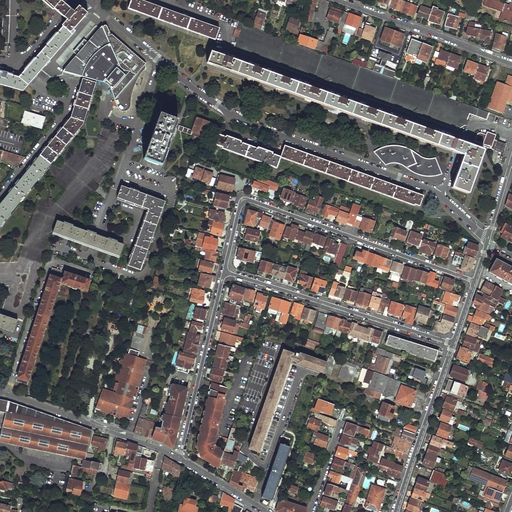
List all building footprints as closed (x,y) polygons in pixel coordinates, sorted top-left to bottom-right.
[(0,84),(1,83),(22,89),(31,80),(33,77),(34,78),(44,66),(43,65),(55,52),(56,53),(67,41),(65,40),(69,36),(71,33),(70,33),(84,18),(83,17),(87,13),(78,5),(76,9),(77,10),(75,12),(64,3),(60,0),(44,0),(58,11),(69,21),(66,25),(64,24),(63,26),(64,27),(61,30),(58,33),(57,33),(52,38),(46,45),(47,45),(35,59),(34,58),(29,64),(24,70),(25,71),(23,73),(19,77),(13,75),(13,74),(0,70),(0,84)] [(3,22),(2,42),(8,43),(9,22),(10,13),(10,3),(9,0),(2,0),(3,9),(3,17),(3,20),(3,22)] [(138,0),(130,0),(128,9),(132,10),(132,9),(216,40),(219,29),(138,0)] [(310,0),(304,19),(310,21),(316,0),(310,0)] [(389,0),(388,5),(390,6),(390,7),(400,11),(404,2),(399,0),(389,0)] [(511,3),(503,0),(486,0),(485,4),(490,6),(490,4),(504,10),(501,19),(509,22),(511,15),(511,3)] [(405,2),(401,12),(412,16),(416,6),(405,2)] [(420,6),(417,15),(428,19),(431,10),(420,7),(420,6)] [(428,19),(427,20),(439,24),(443,12),(436,10),(431,8),(431,10),(428,19)] [(329,10),(326,20),(339,24),(343,12),(338,10),(337,13),(329,10)] [(466,11),(464,18),(471,20),(473,14),(466,11)] [(253,26),(258,28),(259,26),(261,27),(262,26),(265,15),(257,12),(257,15),(253,26)] [(344,12),(338,28),(342,30),(344,24),(357,28),(360,18),(344,12)] [(447,13),(444,26),(456,29),(460,17),(447,13)] [(290,17),(286,30),(296,33),(300,21),(290,17)] [(240,31),(233,50),(456,130),(465,124),(469,113),(486,119),(489,112),(456,100),(450,98),(425,89),(422,88),(393,78),(365,68),(352,63),(345,61),(328,55),(283,39),(280,38),(264,32),(258,29),(252,27),(250,26),(240,21),(239,21),(236,30),(240,31)] [(361,37),(359,41),(361,42),(362,38),(371,41),(376,27),(370,25),(370,24),(365,22),(363,29),(361,37)] [(468,24),(466,34),(472,35),(471,36),(478,38),(480,29),(481,26),(481,25),(470,23),(468,24)] [(114,53),(107,36),(102,26),(87,44),(83,48),(79,53),(63,71),(64,72),(104,83),(106,84),(108,85),(110,86),(110,88),(114,97),(135,73),(114,53)] [(481,30),(479,40),(483,41),(482,43),(488,44),(491,32),(488,31),(488,29),(486,29),(485,30),(483,30),(483,26),(481,26),(480,29),(481,30)] [(297,43),(315,50),(318,41),(320,34),(318,33),(317,36),(317,38),(317,41),(301,35),(302,33),(304,32),(305,28),(302,27),(297,43)] [(379,40),(377,47),(398,54),(400,47),(399,46),(403,34),(385,28),(381,40),(379,40)] [(328,32),(324,43),(331,45),(335,34),(328,32)] [(135,73),(114,97),(118,108),(119,109),(120,110),(121,111),(123,111),(125,111),(127,111),(129,110),(130,109),(130,108),(130,107),(131,105),(131,102),(131,98),(132,95),(132,91),(135,84),(138,78),(140,76),(144,70),(144,69),(145,68),(144,67),(144,66),(145,64),(127,48),(111,34),(107,36),(114,53),(135,73)] [(496,34),(493,47),(503,50),(506,37),(502,36),(496,34)] [(411,39),(406,53),(416,57),(422,43),(411,39)] [(318,41),(315,50),(321,52),(323,47),(324,43),(318,41)] [(416,57),(416,59),(426,63),(432,46),(422,43),(416,57)] [(449,53),(440,50),(437,58),(436,58),(434,62),(438,64),(440,60),(446,62),(449,53)] [(348,52),(345,61),(352,63),(353,59),(355,55),(355,54),(348,52)] [(211,53),(208,63),(223,68),(252,78),(282,89),(313,100),(344,111),(375,123),(407,134),(436,144),(451,150),(464,154),(463,157),(457,174),(456,173),(451,186),(468,192),(470,186),(471,183),(470,183),(476,164),(477,162),(481,150),(480,149),(472,146),(211,53)] [(446,62),(445,64),(456,68),(460,57),(449,53),(446,62)] [(353,59),(352,63),(365,68),(368,61),(366,60),(365,63),(355,59),(353,59)] [(368,61),(365,68),(393,78),(396,70),(368,60),(368,61)] [(467,60),(463,71),(474,75),(478,64),(467,60)] [(474,75),(473,77),(476,78),(483,81),(488,68),(478,64),(474,75)] [(497,81),(487,107),(501,112),(506,100),(511,102),(511,99),(511,76),(508,75),(505,84),(497,81)] [(426,76),(422,88),(425,89),(430,77),(426,76)] [(0,327),(14,332),(18,320),(0,313),(0,227),(4,221),(8,216),(83,124),(95,82),(83,78),(77,97),(71,117),(68,121),(51,142),(31,166),(12,189),(1,203),(0,203),(0,327)] [(24,111),(21,123),(32,126),(35,114),(24,111)] [(35,114),(32,126),(42,129),(46,117),(35,114)] [(150,136),(142,159),(160,165),(173,129),(175,123),(176,121),(158,114),(150,136)] [(205,131),(215,134),(220,135),(222,131),(207,125),(203,124),(204,121),(196,118),(192,129),(191,132),(203,136),(205,131)] [(2,119),(0,126),(7,127),(9,121),(2,119)] [(191,132),(192,129),(175,123),(173,129),(190,135),(191,132)] [(476,135),(474,141),(482,144),(494,148),(497,140),(494,140),(495,135),(487,132),(486,135),(481,133),(479,133),(477,134),(476,135)] [(221,147),(220,149),(276,168),(280,156),(271,153),(272,152),(257,146),(256,148),(239,142),(240,141),(225,135),(224,137),(215,134),(211,143),(221,147)] [(480,149),(481,150),(483,150),(484,146),(503,153),(506,144),(497,140),(494,148),(482,144),(480,149)] [(284,145),(280,156),(413,205),(414,204),(415,204),(419,206),(423,195),(410,191),(381,180),(355,170),(333,163),(311,155),(294,149),(284,145)] [(379,148),(373,151),(385,165),(390,163),(393,162),(397,163),(400,164),(404,166),(407,168),(412,171),(415,173),(419,175),(422,176),(426,176),(430,176),(434,176),(437,175),(442,174),(435,158),(429,159),(425,158),(422,157),(419,155),(412,151),(409,149),(406,147),(401,146),(397,145),(392,145),(387,146),(383,147),(379,148)] [(0,159),(1,159),(1,157),(20,163),(25,157),(0,149),(0,159)] [(209,185),(213,186),(215,178),(212,177),(213,173),(195,166),(193,170),(188,168),(185,176),(189,178),(191,172),(192,173),(191,177),(209,184),(209,185)] [(219,182),(218,187),(232,191),(235,179),(229,177),(225,176),(220,175),(220,179),(218,179),(218,182),(219,182)] [(98,185),(92,180),(87,186),(95,192),(100,187),(98,186),(98,185)] [(254,181),(252,186),(266,191),(267,190),(268,186),(254,181)] [(121,186),(117,198),(149,210),(139,238),(131,261),(129,265),(141,269),(165,202),(121,186)] [(283,188),(280,198),(291,202),(295,192),(283,188)] [(216,197),(214,205),(226,208),(228,203),(229,204),(230,200),(235,201),(236,196),(229,195),(229,196),(215,192),(214,196),(216,197)] [(296,194),(292,204),(302,208),(306,198),(296,194)] [(310,200),(306,211),(310,213),(311,212),(311,211),(318,213),(324,199),(317,196),(315,201),(310,200)] [(325,205),(322,215),(327,216),(328,213),(337,216),(339,211),(340,207),(337,206),(336,208),(333,207),(329,206),(329,204),(330,200),(326,199),(325,204),(325,205)] [(349,214),(347,221),(354,223),(356,219),(360,206),(353,203),(349,214)] [(211,210),(209,219),(211,219),(214,220),(224,223),(225,218),(225,217),(224,217),(224,213),(219,212),(219,213),(216,212),(216,211),(211,210)] [(248,210),(244,224),(253,226),(255,219),(260,221),(262,214),(262,213),(248,210)] [(337,216),(335,220),(346,224),(347,221),(349,214),(341,212),(339,211),(337,216)] [(260,221),(258,225),(260,226),(268,228),(268,226),(271,219),(271,218),(262,214),(260,221)] [(363,218),(362,221),(360,228),(371,232),(375,222),(363,218)] [(408,219),(405,227),(410,229),(414,219),(411,218),(411,220),(408,219)] [(211,219),(208,231),(211,232),(211,233),(221,236),(224,224),(214,221),(214,220),(211,219)] [(272,227),(269,234),(279,238),(284,225),(274,222),(275,220),(271,219),(268,226),(272,227)] [(57,220),(53,232),(64,236),(66,237),(90,245),(92,246),(110,252),(119,256),(123,244),(97,234),(57,220)] [(286,226),(283,236),(294,240),(294,238),(297,230),(298,227),(292,224),(290,228),(286,226)] [(503,233),(501,237),(511,242),(511,227),(505,224),(501,232),(503,233)] [(393,227),(389,238),(393,240),(395,239),(395,238),(402,241),(406,231),(393,227)] [(246,233),(245,239),(257,242),(259,232),(245,228),(244,232),(246,233)] [(297,230),(294,238),(301,240),(304,233),(297,230)] [(301,241),(311,244),(314,235),(314,234),(305,231),(304,233),(301,240),(301,241)] [(419,235),(410,231),(406,244),(410,245),(411,244),(418,247),(422,236),(419,235)] [(314,235),(311,244),(313,245),(313,242),(323,246),(326,238),(316,234),(316,235),(314,235)] [(456,235),(453,243),(458,245),(460,240),(461,240),(462,237),(456,235)] [(203,247),(215,250),(218,238),(212,237),(212,238),(210,238),(205,237),(204,241),(197,239),(195,247),(196,247),(202,248),(203,247)] [(327,238),(323,250),(334,254),(338,245),(332,243),(333,240),(327,238)] [(423,239),(419,251),(430,255),(431,250),(433,251),(436,242),(435,242),(434,243),(423,239)] [(469,242),(465,253),(475,257),(478,246),(469,242)] [(340,243),(332,266),(337,268),(346,245),(340,243)] [(438,244),(434,254),(445,258),(449,248),(438,244)] [(206,253),(205,259),(215,262),(217,252),(202,248),(196,247),(194,251),(200,253),(200,251),(206,253)] [(239,248),(237,259),(252,263),(255,251),(239,248)] [(357,250),(353,258),(364,262),(368,252),(362,250),(362,252),(357,250)] [(455,251),(454,254),(455,254),(452,261),(462,265),(460,269),(465,271),(471,268),(475,258),(455,251)] [(369,253),(366,263),(376,267),(380,257),(369,253)] [(382,269),(388,271),(391,261),(381,257),(377,267),(378,267),(382,269)] [(496,259),(489,272),(511,284),(511,268),(504,265),(505,264),(496,259)] [(200,267),(198,272),(210,274),(211,270),(213,270),(214,268),(212,267),(214,262),(201,260),(200,267)] [(261,261),(258,271),(269,274),(273,264),(261,261)] [(393,261),(390,270),(393,271),(400,273),(403,264),(393,261)] [(274,264),(271,274),(283,278),(286,268),(274,264)] [(287,266),(284,278),(293,281),(297,269),(287,266)] [(404,266),(401,277),(412,281),(415,270),(404,266)] [(52,268),(17,381),(27,384),(60,282),(90,291),(93,281),(52,268)] [(337,268),(336,272),(349,276),(350,272),(337,268)] [(417,270),(414,281),(415,282),(416,280),(425,283),(428,273),(417,270)] [(430,271),(426,284),(436,287),(438,282),(433,280),(435,273),(430,271)] [(201,273),(198,285),(209,287),(210,280),(214,281),(215,276),(210,274),(210,276),(201,273)] [(443,283),(441,288),(450,291),(454,280),(441,276),(439,282),(443,283)] [(300,278),(299,283),(304,284),(303,286),(309,287),(311,281),(300,278)] [(315,278),(311,290),(316,292),(317,290),(323,292),(326,281),(315,278)] [(486,281),(480,291),(484,294),(490,297),(496,286),(486,281)] [(332,284),(329,294),(342,298),(345,288),(332,284)] [(233,285),(229,298),(239,301),(239,302),(241,303),(245,289),(233,285)] [(348,285),(344,299),(354,302),(357,292),(352,291),(353,287),(348,285)] [(476,293),(475,297),(489,305),(492,308),(495,309),(498,303),(505,306),(507,301),(500,297),(504,290),(496,286),(490,297),(484,294),(483,297),(476,293)] [(360,287),(356,302),(367,306),(367,305),(369,305),(372,295),(362,293),(363,288),(360,287)] [(192,292),(190,300),(203,303),(204,297),(203,297),(204,291),(193,288),(192,292)] [(254,293),(255,292),(247,289),(244,300),(252,302),(252,300),(255,301),(257,294),(254,293)] [(374,308),(373,312),(377,313),(378,309),(381,299),(374,297),(376,293),(376,292),(373,291),(372,295),(369,305),(368,306),(374,308)] [(255,301),(253,305),(257,307),(255,310),(260,312),(261,308),(264,308),(267,297),(261,295),(262,294),(257,292),(257,294),(255,301)] [(446,292),(442,302),(452,305),(454,300),(456,300),(458,296),(446,292)] [(272,297),(269,308),(278,311),(282,300),(272,297)] [(478,305),(476,308),(486,313),(489,305),(475,297),(473,303),(478,305)] [(381,299),(378,309),(382,310),(383,307),(385,306),(386,306),(383,315),(386,316),(389,307),(387,307),(389,301),(381,299)] [(282,300),(278,311),(282,312),(279,322),(285,324),(288,314),(287,313),(290,303),(282,300)] [(226,302),(223,314),(233,317),(236,308),(239,309),(240,306),(234,304),(227,303),(226,302)] [(391,302),(388,312),(400,316),(403,305),(391,302)] [(294,303),(291,314),(296,316),(295,319),(299,320),(304,306),(294,303)] [(406,318),(405,322),(413,324),(414,320),(412,320),(416,308),(406,305),(402,317),(406,318)] [(446,307),(444,313),(455,317),(456,312),(457,308),(446,305),(446,307)] [(419,306),(415,319),(426,323),(427,320),(428,318),(428,317),(430,310),(427,309),(419,306)] [(198,314),(196,322),(203,324),(206,310),(196,308),(195,313),(198,314)] [(305,308),(301,320),(303,320),(303,319),(312,321),(315,311),(305,308)] [(476,310),(474,317),(469,315),(467,321),(480,326),(483,319),(489,321),(490,318),(491,316),(486,313),(485,314),(476,310)] [(319,313),(314,327),(323,330),(328,316),(319,313)] [(436,321),(433,330),(438,332),(438,330),(444,331),(449,329),(450,326),(451,326),(452,324),(454,319),(443,315),(441,323),(436,321)] [(329,316),(325,326),(337,329),(340,319),(329,316)] [(224,318),(221,330),(233,333),(235,323),(236,322),(224,318)] [(335,336),(339,337),(341,331),(348,333),(351,324),(346,322),(346,321),(341,319),(338,330),(337,330),(336,334),(336,335),(335,336)] [(193,322),(190,332),(195,333),(196,329),(197,328),(201,329),(203,324),(193,322)] [(353,323),(349,335),(359,338),(362,327),(357,326),(358,325),(353,323)] [(470,324),(466,335),(476,339),(477,335),(485,338),(488,329),(482,326),(480,326),(479,328),(470,324)] [(145,335),(147,327),(138,325),(136,332),(145,335)] [(362,327),(359,338),(370,342),(374,330),(369,328),(368,329),(362,327)] [(374,330),(370,342),(379,344),(383,333),(374,330)] [(222,332),(219,344),(234,348),(236,339),(244,341),(245,338),(222,332)] [(188,333),(184,351),(196,354),(200,336),(188,333)] [(388,335),(386,344),(406,350),(408,341),(388,335)] [(466,336),(462,346),(473,350),(472,351),(478,353),(480,348),(475,346),(476,342),(477,340),(466,336)] [(307,339),(305,346),(317,351),(319,343),(307,339)] [(406,350),(405,351),(434,361),(438,351),(408,341),(406,350)] [(219,344),(216,356),(228,359),(233,360),(233,357),(230,356),(228,356),(230,350),(232,351),(235,352),(236,348),(234,348),(219,344)] [(461,347),(457,358),(468,362),(470,358),(492,367),(493,364),(495,365),(497,360),(478,353),(472,351),(472,352),(461,347)] [(376,351),(375,354),(376,354),(378,355),(385,357),(386,351),(387,351),(378,348),(377,348),(376,351)] [(283,350),(249,448),(259,451),(290,359),(297,361),(297,363),(323,372),(327,363),(300,353),(298,358),(292,356),(292,353),(283,350)] [(371,363),(369,368),(384,374),(390,359),(391,359),(393,354),(386,351),(385,357),(378,355),(375,364),(371,363)] [(118,416),(128,419),(134,399),(133,399),(134,397),(136,397),(139,390),(136,389),(137,387),(138,387),(146,361),(138,358),(135,357),(123,353),(120,361),(119,361),(116,371),(117,372),(115,380),(118,381),(117,382),(115,382),(113,390),(115,390),(115,392),(102,388),(96,408),(100,410),(100,411),(110,414),(110,415),(111,415),(112,412),(117,413),(116,416),(118,417),(118,416)] [(180,353),(177,366),(190,369),(192,361),(194,362),(195,356),(180,353)] [(327,363),(323,372),(330,375),(336,358),(329,355),(327,363)] [(216,356),(213,366),(225,369),(228,359),(216,356)] [(344,360),(339,377),(351,381),(357,365),(355,364),(351,363),(347,361),(344,360)] [(454,365),(450,375),(466,381),(469,370),(454,365)] [(423,380),(425,371),(412,367),(409,377),(423,380)] [(213,369),(210,380),(221,382),(223,375),(225,376),(226,374),(233,376),(234,373),(224,371),(213,369)] [(362,369),(359,380),(362,381),(361,386),(366,388),(368,383),(372,371),(362,369)] [(366,388),(364,394),(365,394),(376,398),(380,399),(382,395),(385,396),(393,393),(397,395),(395,401),(410,407),(416,391),(415,390),(416,387),(403,382),(402,382),(373,371),(372,371),(368,383),(366,388)] [(172,384),(168,397),(170,397),(168,404),(167,403),(163,416),(162,421),(160,428),(156,427),(152,438),(162,442),(170,447),(174,446),(175,439),(173,439),(175,434),(176,434),(179,426),(180,421),(181,417),(183,408),(183,406),(182,405),(182,403),(184,404),(184,402),(185,397),(187,391),(188,388),(175,385),(177,381),(174,380),(173,385),(172,384)] [(449,392),(448,395),(457,398),(463,400),(468,386),(450,380),(446,391),(449,392)] [(503,386),(502,389),(508,392),(511,385),(511,384),(506,382),(503,381),(502,381),(501,385),(503,386)] [(213,382),(212,385),(211,390),(210,393),(209,395),(210,396),(209,399),(211,400),(211,402),(210,402),(209,404),(207,404),(207,406),(205,411),(205,414),(207,414),(206,416),(207,417),(207,418),(205,418),(204,422),(203,422),(202,424),(202,426),(204,427),(203,429),(201,428),(201,431),(200,435),(199,438),(201,438),(200,441),(198,440),(197,447),(199,448),(202,455),(201,458),(211,464),(212,462),(213,463),(213,464),(216,466),(218,468),(220,463),(224,452),(217,448),(214,443),(218,431),(217,431),(220,418),(220,419),(224,404),(223,404),(226,392),(227,392),(228,388),(213,382)] [(489,385),(481,382),(478,390),(479,390),(486,393),(489,385)] [(479,390),(476,397),(487,401),(489,394),(486,393),(479,390)] [(445,402),(443,407),(453,411),(457,398),(448,395),(444,393),(441,400),(445,402)] [(0,442),(23,447),(74,458),(85,460),(87,453),(92,430),(12,402),(8,401),(0,399),(0,411),(6,413),(1,431),(0,430),(0,442)] [(320,410),(330,414),(334,404),(319,399),(315,408),(312,407),(311,410),(319,413),(320,410)] [(383,402),(377,418),(389,423),(395,407),(393,406),(393,404),(384,401),(384,403),(383,402)] [(145,403),(143,403),(134,432),(137,433),(141,434),(145,420),(143,419),(147,406),(145,405),(144,405),(145,403)] [(443,409),(439,419),(448,423),(452,413),(443,409)] [(319,414),(318,417),(324,419),(323,421),(335,426),(337,421),(319,414)] [(304,427),(317,431),(320,421),(310,417),(308,423),(308,425),(307,426),(305,425),(304,427)] [(145,436),(152,438),(156,427),(157,424),(145,420),(141,434),(145,436)] [(357,421),(356,425),(357,425),(360,426),(370,430),(371,427),(372,424),(364,421),(363,423),(357,421)] [(405,426),(404,429),(414,433),(416,430),(417,427),(411,425),(412,422),(409,421),(408,424),(408,425),(405,426)] [(347,422),(343,432),(354,436),(355,431),(357,426),(347,422)] [(441,423),(436,435),(446,438),(451,427),(441,423)] [(360,426),(358,432),(366,435),(368,436),(370,430),(360,426)] [(368,436),(375,438),(378,429),(371,427),(370,430),(368,436)] [(396,436),(412,442),(413,438),(414,433),(404,429),(397,427),(395,431),(393,431),(392,435),(396,436)] [(224,452),(220,463),(225,464),(229,454),(231,447),(237,430),(232,428),(224,452)] [(314,443),(325,447),(328,436),(314,431),(313,435),(317,436),(314,442),(314,443)] [(342,434),(339,443),(345,446),(345,444),(346,441),(350,442),(351,440),(355,441),(355,438),(352,437),(342,434)] [(94,436),(93,445),(98,447),(98,451),(105,452),(108,439),(94,436)] [(281,444),(262,497),(271,500),(290,447),(287,446),(290,439),(281,436),(279,443),(281,444)] [(398,442),(395,449),(408,453),(409,448),(412,442),(396,436),(394,441),(398,442)] [(433,436),(430,444),(439,447),(441,444),(451,448),(453,443),(433,436)] [(346,441),(345,444),(355,448),(358,439),(355,438),(355,441),(351,440),(350,442),(346,441)] [(118,439),(114,455),(120,456),(121,453),(122,454),(120,461),(123,462),(124,456),(128,442),(124,441),(118,439)] [(370,453),(367,460),(377,463),(379,457),(377,456),(379,450),(381,451),(383,445),(374,441),(372,447),(370,446),(367,453),(370,453)] [(128,442),(124,456),(127,456),(127,455),(131,456),(129,466),(122,465),(122,468),(128,469),(133,470),(134,467),(136,457),(137,452),(138,446),(133,444),(128,442)] [(430,445),(427,453),(436,457),(438,452),(441,453),(443,450),(439,448),(438,449),(430,445)] [(338,446),(335,455),(345,459),(347,452),(356,455),(357,452),(348,449),(338,446)] [(386,446),(385,451),(391,453),(406,459),(408,453),(395,449),(392,448),(386,446)] [(22,453),(73,464),(74,458),(23,447),(22,453)] [(229,466),(234,467),(235,464),(237,459),(239,453),(234,451),(233,455),(232,455),(229,466)] [(306,455),(303,461),(312,464),(316,455),(305,451),(304,454),(306,455)] [(427,453),(422,464),(432,468),(436,457),(427,453)] [(136,457),(134,467),(144,470),(143,472),(145,473),(145,470),(147,460),(136,457)] [(335,457),(331,468),(342,472),(343,468),(346,469),(347,467),(345,475),(354,478),(358,467),(358,466),(352,464),(348,462),(335,457)] [(74,458),(73,464),(73,465),(78,467),(87,468),(97,470),(101,471),(102,463),(92,461),(85,460),(74,458)] [(169,459),(166,458),(165,462),(163,462),(162,469),(176,476),(178,465),(177,464),(169,459)] [(380,465),(401,472),(403,466),(383,459),(380,465)] [(147,460),(145,470),(151,471),(153,461),(147,460)] [(511,465),(502,461),(498,470),(509,474),(511,466),(511,465)] [(233,470),(229,482),(234,485),(237,487),(242,473),(244,468),(239,465),(235,464),(234,467),(234,470),(233,470)] [(380,464),(379,468),(389,471),(387,474),(399,478),(401,472),(380,465),(380,464)] [(507,481),(469,466),(465,477),(503,492),(507,481)] [(354,478),(352,484),(360,487),(366,470),(361,468),(360,467),(358,467),(354,478)] [(120,470),(117,481),(131,484),(133,473),(127,472),(128,469),(122,468),(120,468),(120,470)] [(242,473),(237,487),(240,489),(246,493),(246,491),(245,491),(247,487),(254,490),(258,478),(245,474),(246,469),(244,468),(242,473)] [(330,470),(328,476),(333,477),(332,481),(338,483),(340,476),(350,480),(348,485),(345,484),(343,488),(349,490),(352,484),(354,478),(345,475),(330,470)] [(433,470),(429,481),(435,484),(442,486),(446,474),(433,470)] [(69,478),(67,487),(69,488),(74,489),(73,493),(81,495),(83,481),(74,479),(72,478),(69,478)] [(419,478),(415,488),(426,492),(430,494),(431,494),(435,484),(429,481),(419,478)] [(0,489),(7,491),(7,490),(9,482),(3,481),(2,480),(1,482),(0,481),(0,489)] [(117,481),(114,496),(127,499),(131,484),(117,481)] [(328,483),(325,493),(330,495),(332,490),(345,494),(343,499),(341,498),(340,502),(342,503),(345,504),(349,490),(343,488),(328,483)] [(349,490),(345,504),(351,506),(353,506),(360,487),(352,484),(349,490)] [(282,494),(287,496),(289,490),(296,492),(297,488),(291,485),(291,487),(285,485),(282,494)] [(373,485),(371,491),(383,495),(385,489),(373,485)] [(165,486),(162,501),(171,503),(174,489),(165,486)] [(479,494),(483,495),(485,496),(489,487),(487,486),(485,492),(480,490),(479,494)] [(489,487),(485,496),(499,502),(502,492),(489,487)] [(415,488),(411,497),(423,501),(425,496),(429,497),(430,494),(426,492),(415,488)] [(371,491),(365,507),(378,511),(383,495),(371,491)] [(223,492),(219,503),(229,506),(227,511),(231,511),(234,504),(235,499),(229,496),(223,492)] [(479,494),(478,497),(488,501),(486,506),(491,508),(492,505),(493,505),(497,506),(499,502),(485,496),(483,495),(479,494)] [(180,504),(179,511),(182,511),(196,511),(198,506),(195,506),(197,500),(191,498),(191,497),(190,496),(187,495),(186,496),(185,496),(183,505),(180,504)] [(324,496),(320,506),(335,510),(338,501),(324,496)] [(411,498),(407,509),(413,511),(416,511),(420,502),(411,498)] [(284,511),(288,502),(280,499),(276,511),(278,511),(284,511)] [(294,511),(297,505),(288,502),(284,511),(294,511)]
